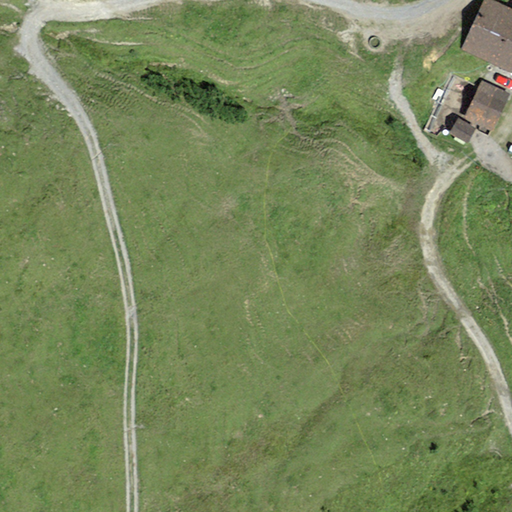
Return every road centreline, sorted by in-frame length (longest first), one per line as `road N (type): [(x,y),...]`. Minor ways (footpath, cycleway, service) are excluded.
road 1 (track): [(137,0),(43,15),(27,31),(30,51),(84,122),(110,198),(132,316),(133,511)]
road 2 (track): [(511,115),(494,149),(443,183),(426,215),(425,250),(492,365),(511,420)]
